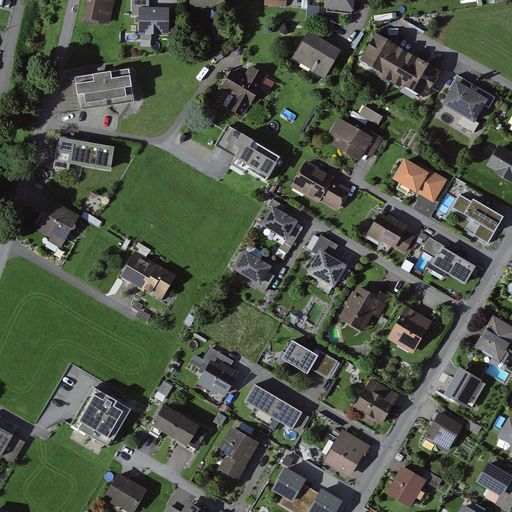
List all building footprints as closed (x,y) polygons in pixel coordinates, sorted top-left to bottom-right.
[(115,1),(112,0),(91,0),(87,19),(110,24),(115,1)] [(311,0),(308,0),(307,8),(318,10),(320,2),(311,0)] [(328,0),(327,11),(358,14),(359,0),(328,0)] [(174,7),(143,7),(143,35),(173,35),(174,7)] [(341,52),(310,32),(294,58),(326,77),(341,52)] [(443,71),(377,34),(362,60),(428,97),(443,71)] [(245,78),(232,71),(221,89),(235,98),(229,109),(242,117),(266,76),(251,67),(245,78)] [(133,70),(79,80),(85,111),(139,102),(133,70)] [(496,98),(458,76),(450,90),(452,91),(445,103),(475,122),(485,105),(490,108),(496,98)] [(382,117),(364,107),(360,115),(378,125),(382,117)] [(372,157),(383,139),(370,131),(368,135),(339,118),(330,133),(337,137),(333,144),(361,161),(365,153),(372,157)] [(285,156),(231,126),(220,146),(240,158),(237,164),(270,183),(285,156)] [(121,146),(59,136),(53,170),(71,173),(69,183),(80,185),(82,169),(117,175),(121,146)] [(511,151),(501,146),(490,166),(511,177),(511,151)] [(434,202),(446,181),(406,157),(394,179),(434,202)] [(338,211),(350,191),(331,180),(333,177),(305,161),(291,185),(338,211)] [(488,243),(503,217),(462,194),(454,208),(473,220),(467,231),(488,243)] [(78,217),(54,203),(50,210),(38,230),(50,237),(47,241),(59,248),(78,217)] [(294,243),(306,225),(278,207),(267,225),(294,243)] [(418,237),(380,215),(368,235),(381,243),(384,241),(407,255),(418,237)] [(315,251),(323,255),(325,251),(335,256),(341,245),(324,236),(315,251)] [(444,246),(429,238),(422,251),(436,259),(443,247),(444,246)] [(476,267),(443,247),(436,259),(432,265),(466,285),(476,267)] [(335,256),(325,251),(323,255),(313,272),(339,287),(351,265),(335,256)] [(181,276),(141,252),(126,277),(166,301),(181,276)] [(267,287),(278,268),(251,252),(240,271),(267,287)] [(391,301),(365,285),(345,320),(371,335),(391,301)] [(438,323),(413,308),(394,340),(419,355),(438,323)] [(511,338),(511,325),(494,315),(475,347),(499,360),(511,338)] [(322,356),(297,341),(286,360),(312,374),(315,369),(322,356)] [(227,395),(240,374),(230,368),(234,361),(211,347),(204,358),(210,362),(198,383),(217,394),(219,391),(227,395)] [(322,356),(315,369),(332,378),(342,362),(325,352),(322,356)] [(156,391),(165,396),(174,381),(165,375),(156,391)] [(398,395),(372,380),(355,409),(381,424),(398,395)] [(314,416),(260,383),(250,400),(260,406),(254,416),(280,432),(286,423),(303,434),(314,416)] [(135,407),(97,385),(75,423),(113,445),(135,407)] [(199,453),(211,434),(172,409),(160,428),(199,453)] [(464,427),(441,413),(427,436),(449,450),(464,427)] [(226,418),(219,414),(214,422),(221,426),(226,418)] [(511,417),(510,417),(498,437),(511,444),(511,417)] [(29,440),(0,423),(0,453),(16,462),(29,440)] [(265,446),(237,429),(224,452),(232,457),(223,472),(243,484),(265,446)] [(373,447),(348,434),(331,466),(356,480),(373,447)] [(511,478),(511,475),(489,462),(477,482),(489,488),(484,497),(497,504),(509,484),(511,478)] [(297,502),(311,479),(290,466),(276,489),(297,502)] [(426,481),(404,467),(388,492),(410,506),(426,481)] [(123,476),(119,473),(104,499),(127,511),(133,511),(147,489),(123,476)] [(497,504),(508,511),(511,503),(511,487),(509,484),(497,504)] [(340,511),(348,500),(326,487),(313,510),(316,511),(340,511)] [(205,511),(188,503),(183,511),(181,511),(175,509),(168,505),(164,511),(205,511)]
